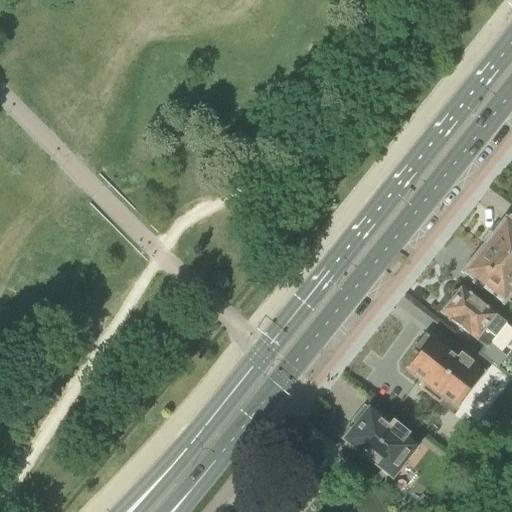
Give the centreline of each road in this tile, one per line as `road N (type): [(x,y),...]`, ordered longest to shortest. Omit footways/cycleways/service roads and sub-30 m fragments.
road 1 (secondary): [(511,43),(166,471)]
road 2 (secondary): [(184,496),(511,91)]
